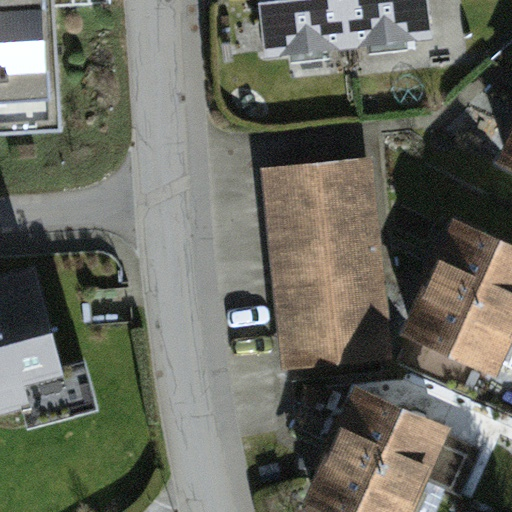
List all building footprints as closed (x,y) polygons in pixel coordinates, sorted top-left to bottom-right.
[(0,0),(0,118),(65,114),(57,0),(0,0)] [(426,0),(250,0),(260,84),(434,64),(426,0)] [(511,140),(493,181),(511,189),(511,140)] [(376,164),(265,176),(287,381),(398,369),(376,164)] [(511,255),(459,228),(399,344),(485,388),(511,335),(511,255)] [(0,413),(66,397),(34,269),(0,277),(0,413)] [(365,397),(307,511),(411,511),(448,438),(365,397)]
